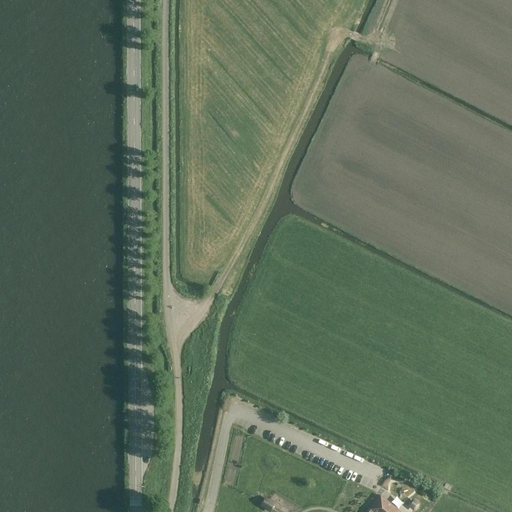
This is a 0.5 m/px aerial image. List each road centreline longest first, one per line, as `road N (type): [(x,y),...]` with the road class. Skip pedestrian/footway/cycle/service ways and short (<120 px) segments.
road 1 (unclassified): [(165,0),(167,278),(180,438),(170,511)]
road 2 (tertiary): [(136,0),(136,511)]
road 3 (track): [(373,43),(345,31),(236,252)]
